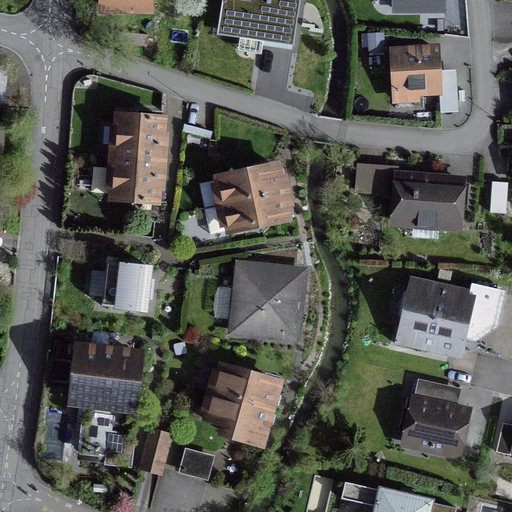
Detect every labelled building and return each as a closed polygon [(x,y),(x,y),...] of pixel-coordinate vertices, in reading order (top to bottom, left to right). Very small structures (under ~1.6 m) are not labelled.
[(147,0),(101,0),(102,9),(147,9),(147,0)] [(297,0),(222,0),(218,28),(243,32),(243,28),(261,31),(259,42),(291,46),(297,0)] [(441,15),(442,15),(441,0),(392,0),(393,9),(441,9),(441,15)] [(392,94),(438,92),(436,51),(390,54),(392,94)] [(111,201),(154,204),(155,183),(158,145),(160,119),(118,116),(111,201)] [(275,168),(217,180),(228,232),(254,226),(262,232),(267,224),(285,220),(275,168)] [(461,183),(396,178),(392,223),(415,225),(415,220),(435,222),(435,226),(457,228),(461,183)] [(491,184),(489,214),(504,215),(506,185),(491,184)] [(262,265),(241,263),(234,330),(260,333),(266,340),(272,334),(292,336),(299,276),(261,272),(262,265)] [(143,312),(148,269),(105,264),(100,307),(143,312)] [(465,319),(495,326),(502,294),(472,287),(469,296),(411,283),(401,328),(398,328),(394,345),(417,350),(418,346),(457,355),(465,319)] [(91,404),(85,456),(125,461),(137,357),(78,350),(72,402),(91,404)] [(267,417),(269,410),(272,400),(277,384),(221,368),(213,393),(206,419),(225,424),(222,434),(259,445),(267,417)] [(402,443),(457,456),(467,413),(412,400),(402,443)] [(511,426),(501,424),(494,453),(511,457),(511,426)] [(168,436),(150,431),(140,470),(158,475),(168,436)] [(210,459),(185,452),(180,472),(205,479),(210,459)] [(380,492),(375,511),(426,511),(428,503),(380,492)]
